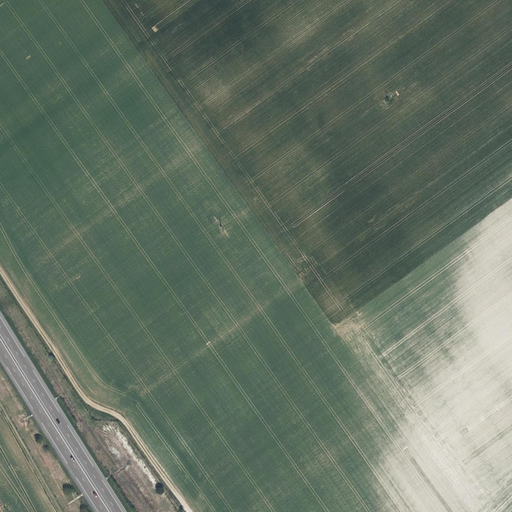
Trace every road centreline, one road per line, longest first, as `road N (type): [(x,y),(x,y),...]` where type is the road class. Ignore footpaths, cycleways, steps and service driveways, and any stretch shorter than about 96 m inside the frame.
road 1 (track): [(188,511),(118,415),(85,401),(0,273)]
road 2 (motorway): [(121,511),(0,322)]
road 3 (motorway): [(0,343),(107,511)]
road 4 (track): [(0,404),(59,511)]
